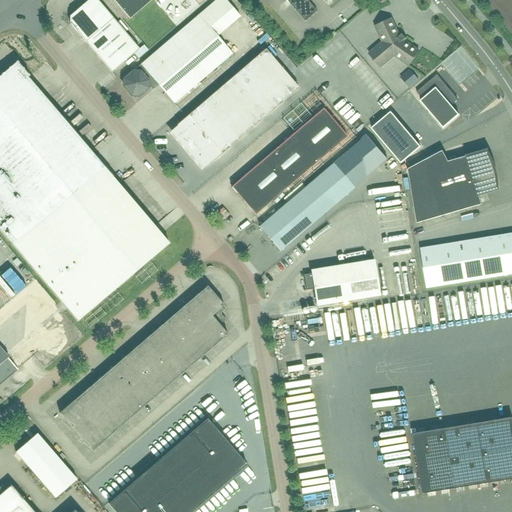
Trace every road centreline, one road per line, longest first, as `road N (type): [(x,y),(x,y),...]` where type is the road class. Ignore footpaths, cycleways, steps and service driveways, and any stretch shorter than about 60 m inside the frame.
road 1 (unclassified): [(215,242),(18,9)]
road 2 (unclassified): [(287,511),(250,287),(215,242)]
road 3 (unclassified): [(0,422),(215,242)]
